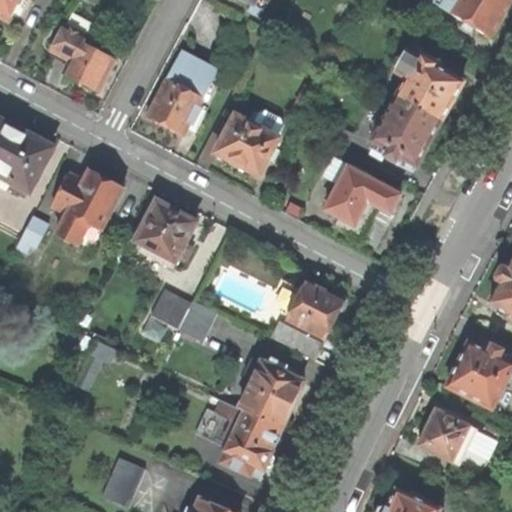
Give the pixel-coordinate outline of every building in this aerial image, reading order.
[(0,0),(0,20),(8,25),(21,0),(0,0)] [(501,23),(511,5),(511,3),(506,0),(440,0),(436,6),(491,40),(501,23)] [(93,25),(72,14),(51,54),(70,64),(64,76),(99,95),(110,73),(115,62),(95,51),(98,45),(86,39),(93,25)] [(200,108),(219,75),(183,56),(148,120),(162,127),(184,139),(191,126),(194,127),(203,111),(200,108)] [(421,61),(411,56),(399,76),(409,81),(398,100),(441,125),(451,108),(464,85),(438,71),(440,67),(423,58),(421,61)] [(360,69),(340,58),(337,65),(356,76),(360,69)] [(281,103),(304,115),(311,104),(288,91),(281,103)] [(430,147),(441,125),(398,100),(374,143),(376,144),(390,152),(385,160),(384,161),(399,168),(403,160),(418,169),(430,147)] [(259,179),(279,142),(238,119),(217,156),(236,167),(259,179)] [(0,166),(19,131),(0,121),(0,166)] [(353,135),(333,124),(326,135),(347,146),(353,135)] [(37,141),(19,131),(0,166),(0,188),(22,199),(25,194),(30,196),(54,149),(37,141)] [(371,152),(385,160),(390,152),(376,144),(371,152)] [(379,210),(392,217),(401,199),(336,163),(327,178),(341,185),(326,213),(340,221),(335,230),(343,234),(361,244),(362,241),(379,210)] [(85,183),(70,177),(53,208),(68,216),(56,238),(78,250),(89,227),(101,234),(123,192),(106,183),(89,174),(85,183)] [(179,215),(157,204),(136,242),(143,246),(140,253),(172,270),(178,259),(185,263),(191,251),(185,248),(197,225),(179,215)] [(376,248),(392,217),(379,210),(362,241),(376,248)] [(49,228),(33,220),(16,251),(26,256),(31,247),(37,250),(49,228)] [(511,265),(509,272),(503,271),(499,277),(496,282),(500,287),(491,304),(506,312),(502,319),(511,324),(511,265)] [(287,323),(324,343),(339,315),(343,312),(346,307),(345,301),(342,298),(338,297),(334,298),(322,292),(308,285),(303,293),(287,285),(276,307),(292,315),(287,323)] [(191,304),(165,290),(151,316),(178,330),(191,304)] [(193,301),(191,304),(178,330),(204,344),(218,315),(193,301)] [(324,346),(280,324),(271,340),(316,362),(324,346)] [(96,342),(86,337),(77,356),(87,361),(90,355),(95,344),(96,342)] [(113,354),(95,344),(90,355),(101,361),(108,364),(113,354)] [(482,352),(470,346),(460,366),(448,390),(511,420),(511,361),(504,357),(505,354),(485,345),(482,352)] [(85,393),(101,361),(90,355),(87,361),(74,388),(85,393)] [(246,377),(254,381),(262,364),(254,361),(246,377)] [(275,370),(262,364),(254,381),(240,411),(283,431),(292,413),(304,385),(286,375),(289,367),(278,363),(275,370)] [(274,449),(283,431),(240,411),(207,396),(191,426),(225,442),(230,432),(235,434),(221,465),(251,480),(257,468),(265,471),(268,468),(273,469),(276,465),(277,460),(275,455),(275,452),(274,449)] [(457,419),(439,409),(427,433),(419,450),(454,467),(447,480),(476,493),(491,463),(497,467),(509,442),(485,430),(483,435),(456,422),(457,419)] [(106,499),(130,510),(147,471),(123,461),(106,499)] [(438,511),(397,493),(389,510),(385,510),(382,511),(438,511)] [(222,511),(202,502),(197,511),(193,511),(188,510),(187,511),(222,511)]
